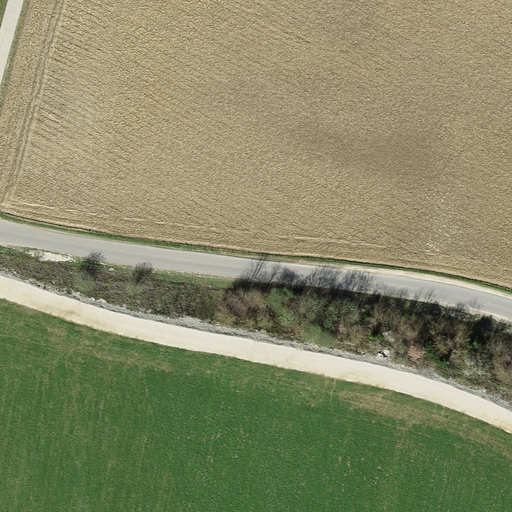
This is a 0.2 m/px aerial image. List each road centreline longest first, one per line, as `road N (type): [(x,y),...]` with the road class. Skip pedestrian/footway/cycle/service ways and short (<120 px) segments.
road 1 (track): [(0,287),(116,323),(439,393),(511,426)]
road 2 (unclassified): [(511,306),(445,284),(388,288),(0,231)]
